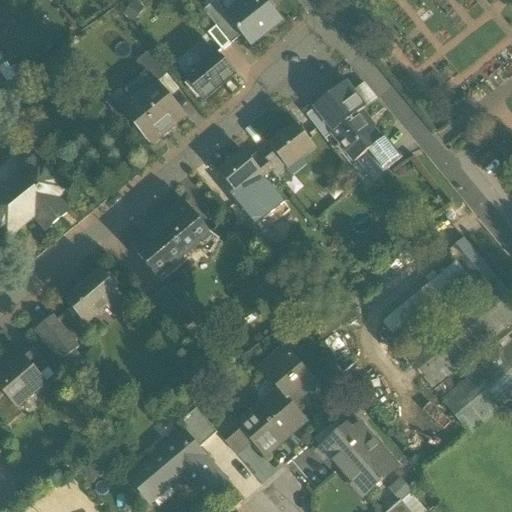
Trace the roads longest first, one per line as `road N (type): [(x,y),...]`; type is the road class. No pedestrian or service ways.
road 1 (residential): [(0,309),(336,34)]
road 2 (residential): [(511,248),(336,34)]
